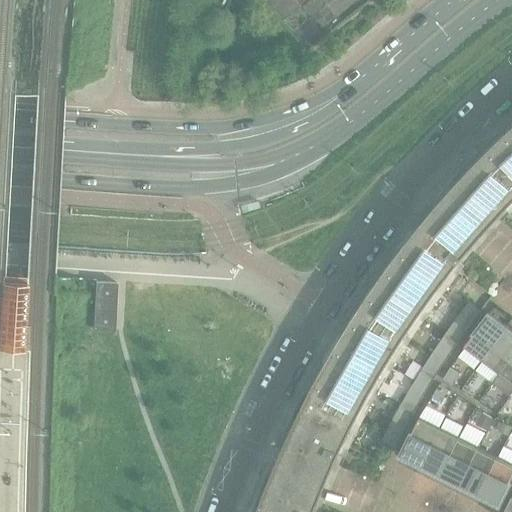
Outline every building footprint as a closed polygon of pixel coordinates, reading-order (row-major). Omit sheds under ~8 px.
[(511,124),(511,125),(484,152),(472,164),(511,201),(511,124)] [(483,233),(511,201),(472,164),(442,197),(412,233),(454,266),(483,233)] [(454,266),(412,233),(388,264),(365,296),(357,310),(335,345),(318,375),(309,392),(294,421),(343,444),(349,447),(363,420),(367,411),(378,393),(392,367),(409,341),(412,336),(424,318),(442,294),(448,285),(460,270),(454,266)] [(114,331),(116,283),(106,283),(95,282),(93,330),(114,331)] [(480,311),(468,302),(462,310),(474,319),(480,311)] [(474,319),(462,310),(456,318),(468,328),(474,319)] [(482,360),(508,328),(489,313),(464,346),(482,360)] [(468,328),(456,318),(454,322),(450,326),(462,336),(466,331),(468,328)] [(462,336),(450,326),(446,334),(445,335),(457,344),(462,336)] [(499,373),(511,356),(511,330),(508,328),(482,360),(499,373)] [(457,344),(445,335),(439,343),(451,352),(457,344)] [(451,352),(439,343),(433,352),(446,360),(451,352)] [(444,363),(446,360),(433,352),(431,355),(427,361),(440,369),(444,363)] [(511,383),(511,356),(499,373),(511,383)] [(435,377),(440,369),(427,361),(425,363),(422,369),(435,377)] [(452,385),(460,373),(450,367),(442,379),(452,385)] [(429,386),(435,377),(422,369),(416,378),(429,386)] [(424,395),(429,386),(416,378),(415,381),(411,386),(424,395)] [(441,403),(449,390),(439,384),(432,397),(441,403)] [(424,395),(411,386),(407,393),(406,396),(419,404),(424,395)] [(414,413),(419,404),(406,396),(400,405),(414,413)] [(409,421),(414,413),(400,405),(396,414),(409,421)] [(404,431),(409,421),(396,414),(391,423),(404,431)] [(488,429),(493,420),(481,414),(477,423),(488,429)] [(422,466),(440,428),(419,418),(402,451),(400,455),(422,466)] [(313,511),(326,481),(343,444),(294,421),(289,432),(277,460),(273,469),(259,506),(275,511),(313,511)] [(399,439),(404,431),(391,423),(386,432),(399,439)] [(508,437),(511,428),(502,423),(498,432),(508,437)] [(441,475),(459,438),(440,428),(422,466),(441,475)] [(395,448),(399,439),(386,432),(381,441),(395,448)] [(460,485),(478,447),(459,438),(441,475),(460,485)] [(479,494),(498,457),(478,447),(460,485),(479,494)] [(499,504),(511,478),(511,464),(498,457),(479,494),(499,504)] [(511,511),(511,495),(511,496),(506,508),(503,511),(511,511)]
